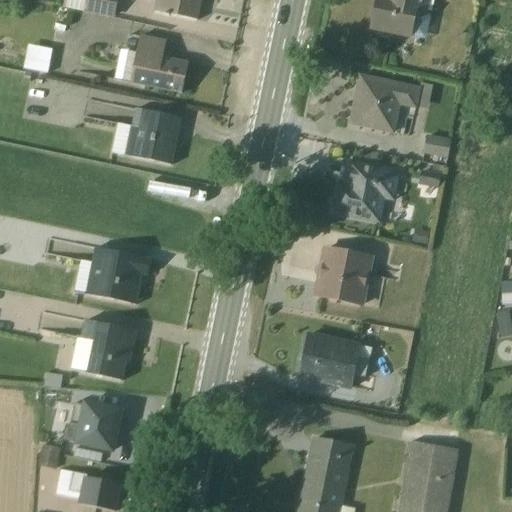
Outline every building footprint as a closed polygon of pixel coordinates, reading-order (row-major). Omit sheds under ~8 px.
[(112,22),(117,0),(62,0),(60,10),(112,22)] [(154,0),(152,15),(195,23),(199,0),(154,0)] [(425,18),(428,0),(375,0),(369,32),(423,43),(428,19),(425,18)] [(118,53),(112,82),(180,97),(186,67),(186,66),(162,61),(165,43),(138,38),(133,56),(118,53)] [(22,70),(48,74),(52,49),(27,45),(22,70)] [(358,80),(348,126),(393,136),(398,110),(415,113),(415,110),(426,112),(431,90),(419,87),(418,92),(358,80)] [(116,127),(110,155),(169,168),(178,122),(133,112),(129,129),(116,127)] [(425,139),(421,157),(445,162),(449,143),(425,139)] [(336,186),(330,216),(378,226),(383,204),(392,205),(398,178),(389,176),(389,174),(347,166),(343,187),(336,186)] [(436,192),(440,170),(431,168),(429,175),(419,173),(416,188),(436,192)] [(412,233),(410,245),(424,248),(427,236),(412,233)] [(79,264),(72,294),(84,296),(84,297),(133,308),(140,277),(145,278),(149,262),(148,262),(93,251),(89,265),(79,264)] [(372,261),(323,251),(313,299),(362,308),(372,261)] [(511,335),(510,314),(499,315),(500,335),(511,335)] [(75,341),(68,373),(119,384),(123,365),(127,366),(133,334),(82,323),(78,342),(75,341)] [(307,337),(298,380),(349,391),(352,377),(364,380),(370,351),(307,337)] [(42,393),(40,408),(51,409),(53,394),(42,393)] [(64,427),(60,443),(110,453),(119,414),(81,406),(80,408),(72,407),(68,427),(64,427)] [(297,511),(352,511),(353,511),(339,509),(351,450),(312,441),(297,511)] [(445,511),(456,453),(408,445),(396,511),(445,511)] [(58,451),(41,448),(36,468),(54,472),(58,451)] [(84,479),(59,473),(53,497),(77,502),(76,507),(101,511),(112,511),(118,488),(84,481),(84,479)]
